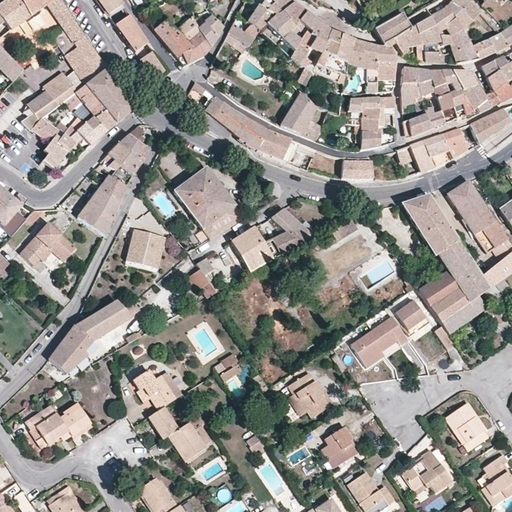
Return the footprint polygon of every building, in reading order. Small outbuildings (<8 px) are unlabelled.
[(46,4),(51,0),(2,0),(0,2),(0,18),(2,22),(8,30),(46,4)] [(74,23),(59,0),(51,0),(46,4),(61,26),(63,30),(74,23)] [(98,0),(106,11),(120,2),(118,0),(98,0)] [(266,0),(262,7),(276,15),(294,4),(289,0),(266,0)] [(452,41),(462,33),(482,15),(471,4),(466,0),(455,0),(446,9),(437,14),(431,17),(441,35),(447,31),(452,41)] [(106,11),(108,14),(122,5),(120,2),(106,11)] [(299,23),(305,14),(294,4),(276,15),(268,21),(258,34),(304,68),(308,62),(302,58),(315,39),(299,23)] [(247,49),(258,34),(268,21),(276,15),(262,7),(257,6),(253,14),(251,13),(245,21),(250,26),(245,33),(238,42),(240,44),(245,48),(247,49)] [(311,64),(320,47),(322,48),(315,64),(343,75),(345,64),(354,41),(348,39),(331,33),(305,14),(299,23),(315,39),(302,58),(308,62),(311,64)] [(407,22),(402,14),(374,29),(375,32),(378,37),(388,32),(398,26),(407,22)] [(120,22),(116,25),(136,53),(148,44),(129,16),(125,19),(120,22)] [(157,19),(148,25),(177,59),(191,47),(188,43),(203,32),(201,28),(195,16),(177,30),(168,20),(165,22),(162,20),(160,22),(157,19)] [(442,38),(441,35),(431,17),(423,22),(427,32),(420,35),(423,44),(427,44),(430,43),(440,42),(442,38)] [(203,32),(212,47),(221,35),(225,26),(219,21),(210,27),(207,23),(201,28),(203,32)] [(409,50),(408,47),(417,46),(418,54),(418,63),(425,63),(424,53),(424,48),(423,44),(420,35),(427,32),(423,22),(411,28),(401,33),(392,38),(394,44),(405,55),(406,52),(407,52),(409,50)] [(131,108),(81,34),(74,23),(63,30),(61,26),(49,34),(73,70),(64,77),(59,78),(53,80),(41,87),(43,90),(44,91),(37,97),(31,104),(27,108),(25,105),(21,112),(25,114),(26,116),(19,121),(24,128),(28,131),(29,129),(37,120),(40,118),(61,101),(83,84),(114,123),(131,108)] [(234,24),(228,34),(234,39),(238,42),(245,33),(234,24)] [(500,35),(508,47),(511,44),(511,26),(506,31),(504,32),(500,35)] [(191,47),(177,59),(184,68),(206,56),(212,47),(203,32),(188,43),(191,47)] [(474,47),(462,33),(452,41),(442,38),(440,42),(441,46),(448,44),(449,44),(453,52),(473,47),(474,47)] [(234,39),(228,34),(225,41),(229,45),(234,39)] [(489,40),(495,54),(508,47),(500,35),(489,40)] [(238,42),(234,39),(229,45),(235,50),(240,44),(238,42)] [(473,47),(477,61),(495,54),(489,40),(474,47),(473,47)] [(345,64),(362,69),(377,71),(377,60),(396,61),(395,60),(386,49),(385,48),(373,46),(365,44),(354,41),(345,64)] [(245,48),(240,44),(235,50),(240,53),(245,48)] [(454,55),(457,64),(477,61),(473,47),(453,52),(454,55)] [(23,73),(0,49),(0,70),(13,84),(23,73)] [(23,58),(27,64),(34,59),(30,52),(23,58)] [(152,52),(141,60),(154,79),(166,71),(152,52)] [(424,53),(425,63),(443,64),(444,54),(439,54),(429,54),(424,53)] [(501,58),(498,60),(501,67),(505,65),(503,60),(506,59),(505,56),(501,58)] [(377,77),(385,77),(396,77),(396,66),(396,61),(377,60),(377,71),(377,77)] [(511,91),(511,62),(511,63),(508,64),(505,65),(501,67),(498,60),(493,62),(501,81),(506,85),(511,91)] [(491,91),(494,96),(506,85),(501,81),(493,62),(482,68),(489,84),(491,91)] [(311,74),(304,68),(297,79),(301,81),(305,84),(311,74)] [(416,85),(417,71),(403,68),(401,85),(416,85)] [(59,78),(64,77),(60,71),(40,86),(41,87),(53,80),(59,78)] [(417,71),(416,85),(420,98),(435,94),(428,72),(417,71)] [(436,97),(436,98),(449,94),(446,88),(445,83),(441,72),(428,72),(435,94),(436,97)] [(453,93),(449,94),(453,107),(454,110),(460,108),(459,105),(461,104),(463,110),(465,116),(472,113),(472,112),(467,103),(462,93),(452,72),(441,72),(445,83),(449,81),(452,90),(453,93)] [(452,72),(462,93),(477,88),(472,78),(469,72),(452,72)] [(386,92),(385,86),(385,77),(377,77),(377,93),(386,92)] [(385,86),(395,86),(396,77),(385,77),(385,86)] [(174,98),(180,92),(171,83),(165,89),(163,90),(172,100),(174,98)] [(97,137),(114,123),(83,84),(61,101),(69,110),(72,108),(74,109),(78,105),(81,106),(83,105),(92,116),(83,124),(97,137)] [(207,92),(196,84),(191,93),(201,99),(205,95),(207,92)] [(402,104),(409,103),(421,101),(420,98),(416,85),(401,85),(401,94),(402,104)] [(495,97),(499,104),(511,98),(511,91),(506,85),(494,96),(495,97)] [(462,93),(467,103),(472,112),(486,102),(482,96),(477,88),(462,93)] [(24,104),(25,105),(27,108),(31,104),(37,97),(44,91),(43,90),(24,104)] [(494,96),(491,91),(486,93),(482,96),(486,102),(495,97),(494,96)] [(215,99),(207,92),(205,95),(211,100),(206,107),(208,108),(215,99)] [(317,108),(302,92),(281,128),(301,136),(310,122),(317,108)] [(199,102),(201,99),(191,93),(188,97),(197,105),(199,102)] [(437,100),(441,112),(453,107),(449,94),(436,98),(437,99),(437,100)] [(394,109),(394,98),(348,102),(346,113),(353,113),(362,114),(362,109),(385,109),(389,109),(394,109)] [(223,105),(215,99),(206,112),(213,117),(234,134),(244,119),(231,111),(223,105)] [(434,115),(441,112),(437,100),(434,101),(429,104),(431,110),(434,115)] [(445,117),(444,114),(450,112),(454,110),(453,107),(441,112),(443,118),(445,117)] [(508,108),(503,111),(510,122),(511,120),(511,114),(510,111),(508,108)] [(385,111),(385,109),(362,109),(362,114),(361,117),(361,120),(378,121),(384,121),(385,116),(385,111)] [(443,118),(441,112),(434,115),(431,110),(424,110),(425,114),(431,130),(446,124),(443,118)] [(471,126),(478,145),(510,122),(503,111),(471,126)] [(328,114),(325,122),(338,125),(339,117),(328,114)] [(403,122),(406,141),(431,130),(425,114),(403,122)] [(57,130),(40,118),(37,120),(29,129),(47,143),(57,130)] [(268,132),(244,119),(234,134),(246,143),(256,149),(268,132)] [(378,121),(361,120),(359,151),(380,147),(381,134),(378,133),(378,128),(378,121)] [(318,142),(323,129),(310,122),(301,136),(318,142)] [(97,137),(83,124),(67,138),(74,144),(81,138),(88,145),(97,137)] [(154,134),(156,129),(148,125),(138,126),(145,126),(154,134)] [(140,131),(136,127),(135,128),(117,144),(130,153),(140,162),(148,147),(145,145),(144,147),(136,141),(133,139),(140,131)] [(65,151),(54,143),(61,134),(57,130),(47,143),(41,150),(46,154),(41,160),(57,174),(60,172),(54,166),(65,151)] [(458,130),(442,136),(448,151),(451,161),(465,152),(460,138),(458,130)] [(268,132),(256,149),(287,163),(295,145),(297,146),(299,144),(274,135),(268,132)] [(74,148),(76,145),(74,144),(67,138),(61,134),(54,143),(65,151),(70,146),(72,148),(74,148)] [(448,151),(442,136),(422,143),(430,159),(448,151)] [(409,147),(413,158),(419,173),(434,168),(430,159),(422,143),(409,147)] [(112,174),(120,165),(130,153),(117,144),(106,154),(113,160),(109,165),(106,168),(112,174)] [(297,146),(296,149),(306,154),(308,152),(312,153),(314,150),(299,144),(297,146)] [(413,158),(409,147),(396,152),(396,153),(399,164),(413,158)] [(430,159),(434,168),(451,161),(448,151),(430,159)] [(120,165),(131,177),(140,162),(130,153),(120,165)] [(106,154),(103,158),(109,165),(113,160),(106,154)] [(368,162),(341,161),(337,179),(369,178),(368,162)] [(173,191),(179,201),(198,227),(207,240),(242,219),(226,197),(205,168),(173,191)] [(97,186),(100,188),(119,201),(126,186),(123,184),(110,177),(108,176),(103,183),(100,182),(97,186)] [(256,187),(259,181),(249,176),(246,183),(256,187)] [(445,195),(457,213),(473,236),(485,255),(506,241),(486,211),(467,181),(445,195)] [(0,224),(3,228),(17,212),(22,207),(0,187),(0,224)] [(96,193),(90,201),(77,219),(104,237),(107,231),(119,201),(100,188),(96,193)] [(87,199),(90,201),(96,193),(93,192),(87,199)] [(441,262),(448,272),(453,279),(423,299),(430,310),(447,335),(469,320),(485,308),(483,305),(477,297),(486,292),(489,290),(489,289),(481,276),(463,249),(434,206),(427,196),(400,204),(430,250),(438,263),(441,262)] [(511,199),(497,210),(511,232),(511,199)] [(26,219),(31,224),(43,210),(33,210),(26,219)] [(262,244),(272,259),(310,236),(281,210),(269,218),(272,221),(283,232),(262,244)] [(26,219),(17,212),(3,228),(12,235),(26,219)] [(356,231),(350,217),(327,228),(333,241),(356,231)] [(20,254),(33,266),(52,246),(66,258),(75,249),(72,246),(56,231),(48,224),(39,233),(31,242),(33,245),(29,249),(27,247),(20,254)] [(251,228),(228,243),(240,263),(247,274),(272,259),(262,244),(251,228)] [(165,238),(137,231),(136,235),(133,234),(128,251),(137,253),(134,264),(157,270),(165,238)] [(37,269),(52,252),(63,262),(66,258),(52,246),(33,266),(37,269)] [(499,254),(503,259),(511,252),(511,250),(509,246),(499,254)] [(137,253),(128,251),(125,262),(134,264),(137,253)] [(481,276),(489,289),(511,272),(511,252),(503,259),(481,276)] [(0,274),(10,263),(0,254),(0,274)] [(202,276),(211,270),(204,258),(194,265),(199,271),(202,276)] [(199,271),(189,277),(196,287),(205,280),(202,276),(199,271)] [(453,279),(448,272),(418,292),(423,299),(453,279)] [(205,280),(196,287),(205,299),(215,293),(205,280)] [(390,307),(394,313),(412,301),(408,296),(390,307)] [(412,301),(394,313),(411,336),(428,324),(412,301)] [(116,302),(104,309),(74,327),(93,342),(110,333),(132,319),(141,311),(136,305),(127,314),(121,307),(116,302)] [(121,307),(127,314),(136,305),(124,307),(121,307)] [(452,343),(447,335),(430,310),(426,313),(436,329),(433,331),(444,348),(452,343)] [(350,346),(364,365),(382,352),(397,342),(400,345),(407,340),(391,317),(350,346)] [(74,327),(69,334),(79,342),(76,346),(84,352),(93,342),(74,327)] [(126,338),(129,343),(142,336),(140,332),(137,334),(136,332),(126,338)] [(79,342),(69,334),(48,361),(65,374),(66,374),(88,356),(88,355),(84,352),(76,346),(79,342)] [(454,346),(452,343),(444,348),(446,351),(454,346)] [(364,365),(366,369),(384,356),(382,352),(364,365)] [(236,362),(231,356),(220,363),(224,369),(236,362)] [(241,372),(236,365),(220,377),(224,382),(241,372)] [(137,392),(142,390),(149,399),(152,405),(157,412),(163,408),(175,400),(159,376),(152,380),(147,372),(131,382),(137,392)] [(175,400),(182,395),(165,372),(159,376),(175,400)] [(288,389),(293,397),(306,415),(310,421),(332,407),(324,395),(322,396),(314,384),(312,385),(307,377),(288,389)] [(137,392),(136,393),(141,401),(142,401),(144,402),(149,399),(142,390),(137,392)] [(293,397),(286,401),(299,419),(306,415),(293,397)] [(455,433),(458,431),(467,443),(464,446),(469,452),(489,438),(484,431),(475,418),(477,416),(468,403),(445,419),(455,433)] [(80,409),(77,405),(58,418),(61,423),(80,409)] [(58,418),(49,406),(29,421),(24,424),(29,431),(28,433),(40,450),(46,446),(47,447),(61,438),(68,433),(61,423),(58,418)] [(157,412),(147,418),(162,441),(167,437),(171,435),(178,430),(163,408),(157,412)] [(91,425),(80,409),(61,423),(68,433),(70,436),(72,438),(91,425)] [(203,421),(200,416),(178,430),(171,435),(177,444),(174,446),(184,462),(205,449),(204,446),(191,429),(200,424),(203,421)] [(487,430),(487,429),(477,416),(475,418),(484,431),(487,430)] [(211,441),(200,424),(191,429),(204,446),(211,441)] [(323,442),(327,448),(340,467),(356,456),(352,449),(348,444),(351,441),(343,429),(323,442)] [(458,431),(455,433),(464,446),(467,443),(458,431)] [(174,446),(177,444),(171,435),(167,437),(174,446)] [(250,448),(253,453),(258,450),(261,455),(267,452),(259,442),(250,448)] [(323,450),(323,451),(336,470),(340,467),(327,448),(323,450)] [(453,483),(448,477),(431,452),(422,457),(424,461),(403,475),(414,491),(423,485),(426,489),(430,487),(435,495),(453,483)] [(487,474),(493,482),(489,485),(485,488),(497,506),(511,495),(511,474),(511,475),(510,477),(508,476),(508,475),(508,474),(509,472),(504,466),(508,463),(503,455),(483,469),(487,474)] [(386,486),(378,491),(366,473),(348,484),(366,511),(367,511),(385,500),(389,506),(396,502),(386,486)] [(489,485),(493,482),(487,474),(483,476),(489,485)] [(142,499),(145,498),(153,511),(169,511),(176,508),(164,490),(166,490),(160,482),(158,483),(155,479),(154,479),(136,491),(142,499)] [(47,505),(65,493),(78,511),(83,511),(67,487),(66,486),(44,500),(47,505)] [(493,508),(497,506),(485,488),(480,491),(493,508)] [(21,511),(35,511),(21,491),(12,498),(21,511)] [(78,511),(65,493),(47,505),(51,511),(78,511)] [(153,511),(145,498),(142,499),(150,511),(153,511)] [(337,511),(329,500),(310,511),(337,511)] [(0,502),(0,511),(12,511),(6,503),(2,506),(0,502)]
